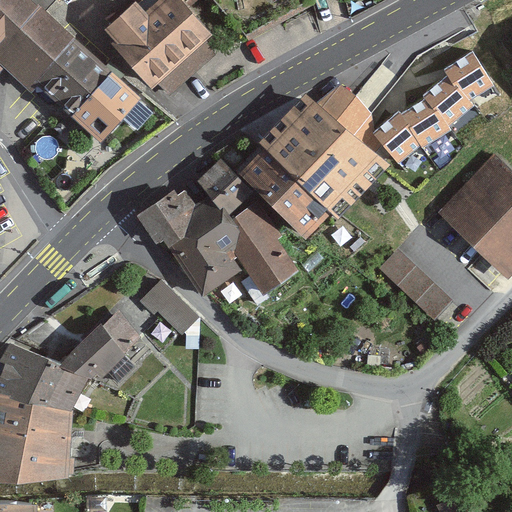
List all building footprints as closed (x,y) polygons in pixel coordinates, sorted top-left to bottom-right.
[(0,0),(0,63),(29,89),(32,86),(99,146),(146,94),(41,0),(0,0)] [(206,28),(181,0),(150,0),(144,5),(139,0),(127,0),(100,24),(111,35),(107,38),(147,83),(153,78),(167,95),(212,56),(196,37),(206,28)] [(357,122),(389,154),(404,161),(497,87),(475,40),(397,75),(357,122)] [(336,65),(317,88),(357,122),(397,75),(380,60),(359,84),(336,65)] [(317,88),(305,79),(254,136),(259,139),(327,201),(337,211),(389,154),(357,122),(317,88)] [(327,201),(259,139),(234,167),(302,229),(327,201)] [(511,270),(511,170),(492,152),(436,212),(465,238),(506,277),(511,270)] [(245,187),(216,153),(191,175),(219,208),(245,187)] [(169,190),(136,212),(153,239),(161,237),(199,293),(239,267),(227,249),(233,247),(258,286),(291,265),(254,207),(225,225),(209,201),(193,212),(181,194),(174,198),(169,190)] [(455,299),(401,240),(376,263),(430,322),(455,299)] [(154,282),(140,299),(181,331),(179,349),(196,351),(199,318),(154,282)] [(119,311),(58,364),(88,376),(92,374),(137,336),(119,311)] [(7,344),(0,357),(0,393),(72,414),(88,376),(58,364),(7,344)] [(0,477),(69,478),(72,414),(0,393),(0,477)] [(35,511),(32,497),(0,500),(0,511),(35,511)]
